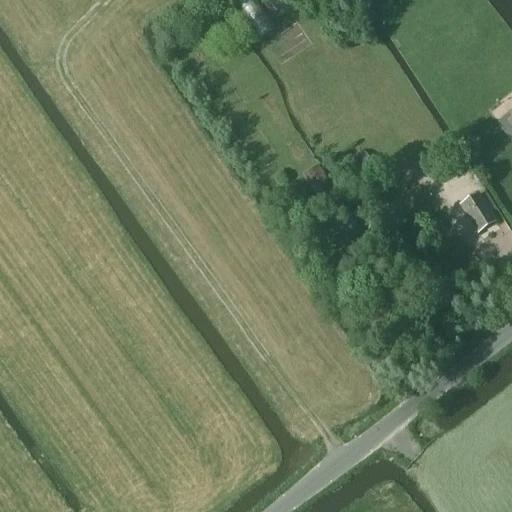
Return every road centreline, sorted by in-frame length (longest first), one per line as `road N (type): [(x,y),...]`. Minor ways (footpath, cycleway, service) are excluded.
road 1 (track): [(349,458),(58,66),(62,46),(105,0)]
road 2 (tertiary): [(282,511),(511,325)]
